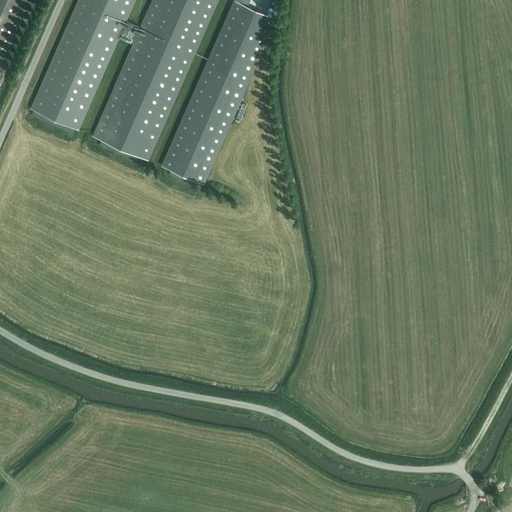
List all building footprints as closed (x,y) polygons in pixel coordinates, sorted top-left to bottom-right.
[(0,0),(0,66),(29,0),(0,0)] [(152,0),(94,135),(148,159),(217,0),(78,0),(32,108),(78,128),(133,0),(152,0)] [(234,0),(162,165),(203,183),(275,18),(247,6),(249,0),(234,0)] [(131,43),(138,25),(127,20),(120,38),(131,43)] [(247,104),(243,102),(235,120),(239,121),(247,104)] [(17,474),(24,464),(20,460),(12,470),(17,474)]
